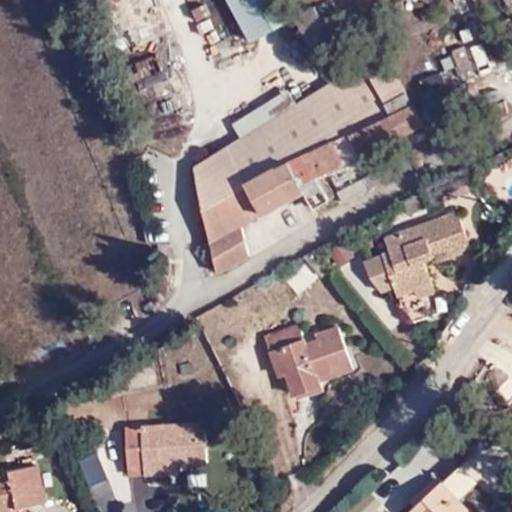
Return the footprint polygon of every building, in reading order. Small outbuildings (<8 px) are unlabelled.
[(228,0),(253,41),(298,16),(289,0),(228,0)] [(335,30),(320,2),(301,12),(315,40),(335,30)] [(349,61),(353,51),(352,43),(346,35),(335,34),(325,39),(322,46),(322,55),(328,64),(339,66),(349,61)] [(218,215),(228,265),(253,251),(246,223),(309,186),(321,205),(335,198),(324,173),(424,123),(387,46),(296,103),(293,98),(239,130),(244,138),(203,163),(210,183),(218,215)] [(239,130),(293,98),(289,89),(234,123),(239,130)] [(439,151),(433,140),(340,190),(347,200),(439,151)] [(221,269),(228,265),(218,215),(210,183),(203,163),(198,167),(212,230),(198,233),(201,255),(216,253),(221,269)] [(399,295),(416,290),(431,283),(425,266),(422,260),(433,255),(435,262),(471,248),(457,213),(389,238),(392,249),(366,260),(372,275),(384,291),(397,286),(399,295)] [(425,266),(435,262),(433,255),(422,260),(425,266)] [(431,283),(416,290),(419,298),(435,292),(431,283)] [(266,337),(278,369),(284,366),(287,374),(294,396),(325,384),(323,379),(354,368),(338,324),(316,332),(319,338),(307,342),(301,324),(266,337)] [(284,366),(278,369),(281,377),(287,374),(284,366)] [(127,425),(130,466),(178,465),(208,463),(206,422),(127,425)] [(39,464),(0,470),(0,509),(17,506),(44,502),(39,464)] [(178,465),(130,466),(130,475),(178,473),(178,465)] [(418,504),(443,480),(437,475),(412,498),(418,504)] [(473,511),(443,480),(418,504),(411,510),(412,511),(473,511)]
